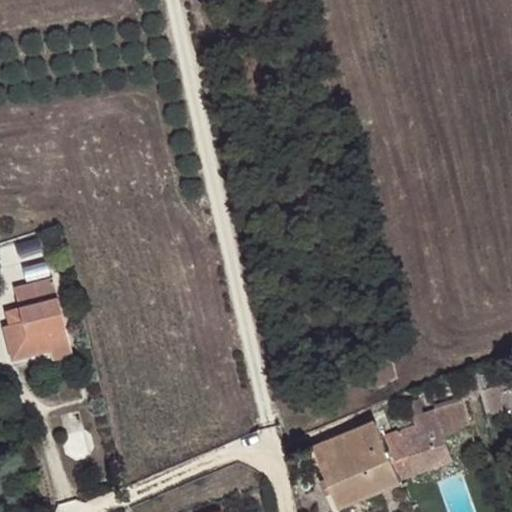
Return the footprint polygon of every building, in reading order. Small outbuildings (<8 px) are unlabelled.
[(54,340),(73,336),(61,278),(23,286),(27,306),(30,319),(17,322),(11,323),(19,358),(56,349),(54,340)] [(30,319),(27,306),(14,309),(17,322),(30,319)] [(77,355),(73,336),(54,340),(56,349),(58,359),(77,355)] [(503,390),(489,394),(495,419),(510,415),(503,390)] [(431,405),(443,433),(470,420),(458,393),(431,405)] [(415,420),(383,434),(395,462),(445,438),(443,433),(431,405),(413,413),(415,420)] [(383,434),(376,418),(312,446),(339,505),(402,478),(395,462),(383,434)] [(395,462),(402,478),(453,456),(445,438),(395,462)] [(118,461),(109,463),(112,475),(121,473),(118,461)]
